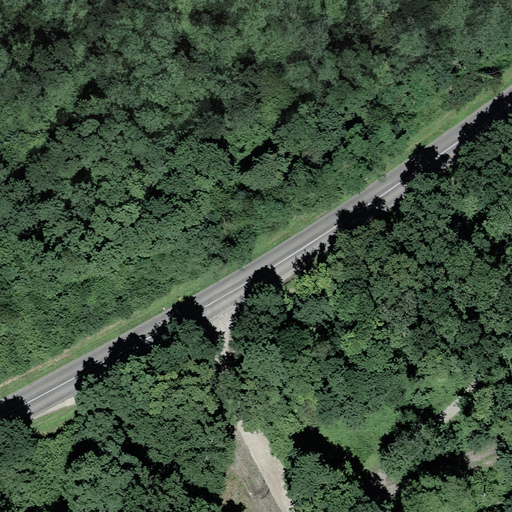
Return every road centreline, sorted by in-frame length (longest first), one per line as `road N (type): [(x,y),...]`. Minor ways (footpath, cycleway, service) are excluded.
road 1 (secondary): [(0,416),(289,257),(511,97)]
road 2 (track): [(195,309),(298,511)]
road 3 (track): [(373,511),(447,459),(511,435)]
